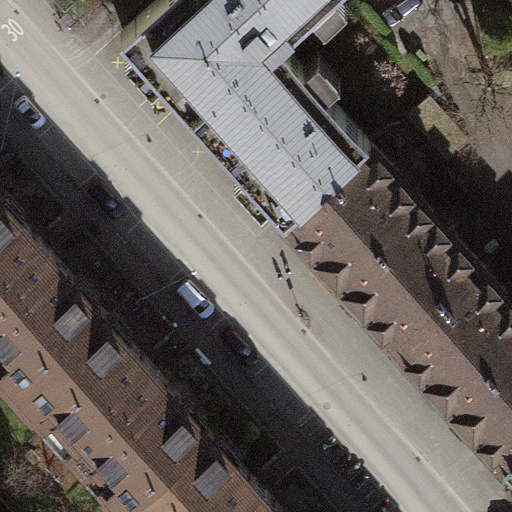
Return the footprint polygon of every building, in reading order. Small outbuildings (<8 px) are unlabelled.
[(317,0),(152,0),(123,26),(282,209),(368,134),(279,33),(317,0)] [(424,88),(398,109),(442,157),(467,136),(424,88)] [(398,109),(368,134),(282,209),(395,333),(507,232),(467,184),(439,210),(418,186),(444,160),(442,157),(398,109)] [(0,356),(18,377),(100,303),(0,194),(0,356)] [(511,237),(507,232),(395,333),(508,454),(511,449),(511,237)] [(18,377),(126,496),(208,423),(100,303),(18,377)] [(126,496),(139,511),(286,511),(208,423),(126,496)]
